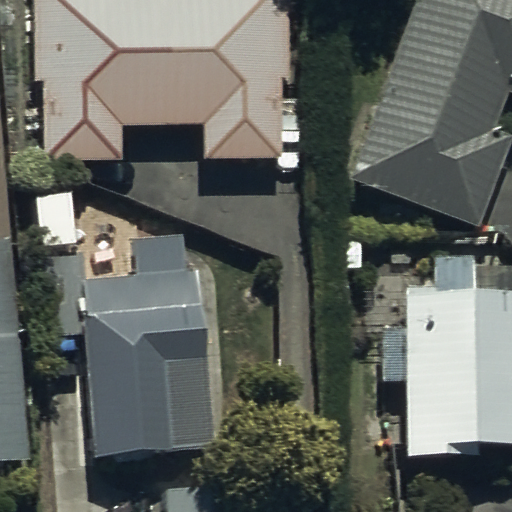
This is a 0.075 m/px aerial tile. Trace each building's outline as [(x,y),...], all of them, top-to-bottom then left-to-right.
[(280,0),(25,0),(27,99),(37,99),(38,173),(115,172),(114,141),(194,140),(195,173),(273,173),(272,94),(282,94),(280,0)] [(511,0),(414,0),(341,195),(471,243),(505,150),(486,143),(500,105),(511,108),(511,0)] [(0,134),(0,478),(25,477),(0,134)] [(31,350),(75,347),(80,478),(162,474),(162,467),(202,466),(195,289),(178,289),(176,252),(129,254),(131,295),(77,297),(75,265),(28,266),(31,350)] [(428,306),(396,308),(397,341),(377,342),(379,394),(399,393),(402,475),(471,472),(471,467),(511,465),(511,312),(466,314),(465,272),(427,273),(428,306)]
